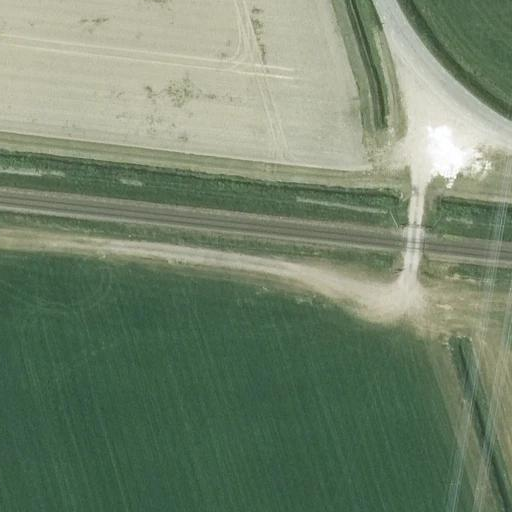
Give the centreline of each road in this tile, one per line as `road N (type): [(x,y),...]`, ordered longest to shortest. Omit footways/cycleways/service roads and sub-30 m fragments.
road 1 (track): [(433,75),(407,289)]
road 2 (tertiary): [(511,133),(433,75),(383,0)]
